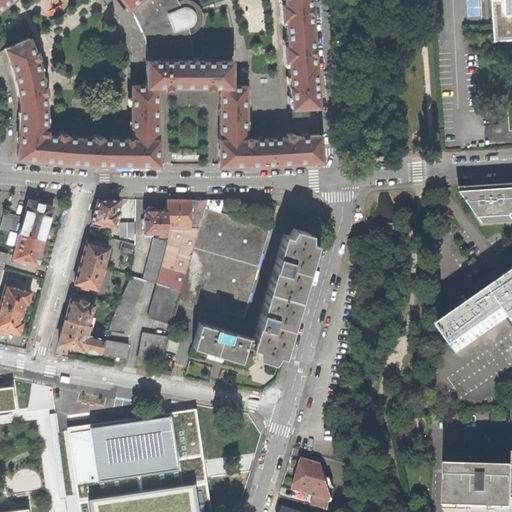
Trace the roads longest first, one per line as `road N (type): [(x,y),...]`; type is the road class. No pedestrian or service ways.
road 1 (residential): [(35,362),(285,407)]
road 2 (residential): [(88,180),(338,179)]
road 3 (residential): [(338,179),(340,225),(285,407)]
road 4 (residential): [(88,180),(35,362)]
road 5 (residential): [(338,179),(322,0)]
road 6 (residential): [(338,179),(511,166)]
